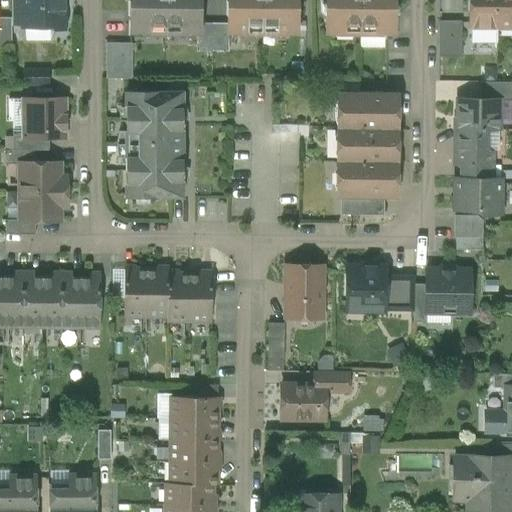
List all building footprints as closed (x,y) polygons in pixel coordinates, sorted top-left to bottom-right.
[(22,25),(22,0),(10,0),(11,25),(22,25)] [(62,0),(22,0),(22,25),(23,26),(25,26),(25,38),(50,38),(53,30),(59,30),(64,25),(64,19),(62,17),(62,0)] [(129,0),(130,2),(129,2),(129,17),(129,31),(157,31),(157,33),(172,33),(172,32),(198,32),(199,32),(199,23),(199,17),(200,17),(200,2),(199,2),(199,0),(129,0)] [(227,0),(227,2),(226,1),(226,16),(227,16),(227,24),(227,31),(228,31),(254,31),(254,33),(269,33),(269,31),(296,32),(296,17),(298,17),(298,2),(297,2),(296,0),(227,0)] [(324,0),(325,3),(323,3),(322,5),(321,12),(323,14),(325,14),(324,29),(326,31),(352,32),(352,33),(366,33),(367,32),(392,32),(394,30),(394,15),(395,15),(397,13),(397,6),(395,4),(394,4),(394,0),(324,0)] [(468,0),(469,29),(496,29),(496,27),(495,0),(468,0)] [(511,0),(495,0),(496,27),(511,26),(511,0)] [(10,18),(0,18),(0,47),(10,48),(10,18)] [(460,21),(438,21),(438,57),(460,57),(460,21)] [(213,23),(199,23),(199,32),(198,32),(198,51),(212,51),(213,23)] [(227,24),(213,23),(212,51),(228,52),(228,31),(227,31),(227,24)] [(131,43),(105,43),(105,79),(131,79),(131,43)] [(33,71),(23,71),(23,84),(33,84),(33,71)] [(49,71),(33,71),(33,84),(49,84),(49,71)] [(511,82),(479,82),(479,99),(492,99),(492,100),(511,100),(511,82)] [(181,92),(157,92),(125,92),(125,132),(126,132),(126,157),(125,157),(125,197),(157,197),(157,196),(181,196),(181,182),(183,178),(183,174),(184,170),(183,165),(182,162),(181,158),(181,131),(182,128),(183,125),(183,122),(184,118),(183,114),(183,111),(182,109),(181,107),(181,92)] [(397,95),(341,94),(341,128),(397,129),(397,95)] [(62,98),(24,99),(24,134),(24,139),(48,138),(62,138),(62,130),(66,130),(66,116),(62,116),(62,98)] [(479,99),(457,99),(457,124),(455,124),(455,130),(457,131),(457,130),(486,130),(498,130),(498,113),(492,113),(492,100),(492,99),(479,99)] [(397,129),(341,128),(340,161),(396,162),(397,129)] [(486,130),(457,130),(457,131),(457,136),(455,137),(454,147),(457,148),(456,166),(462,166),(490,166),(490,151),(486,151),(486,130)] [(48,138),(24,139),(24,134),(12,134),(12,150),(34,151),(48,150),(48,138)] [(12,150),(4,151),(4,164),(18,164),(18,163),(34,163),(34,151),(12,150)] [(396,162),(340,161),(340,194),(368,195),(383,195),(396,195),(396,162)] [(34,163),(18,163),(18,164),(18,192),(65,192),(65,184),(60,184),(60,163),(34,163)] [(490,166),(462,166),(462,177),(462,178),(490,178),(490,166)] [(462,178),(462,177),(454,177),(454,210),(478,210),(482,214),(500,214),(500,178),(490,178),(462,178)] [(65,199),(65,192),(18,192),(18,220),(18,221),(34,221),(60,221),(60,199),(65,199)] [(368,195),(340,194),(340,214),(367,215),(368,195)] [(383,195),(368,195),(367,215),(383,215),(383,195)] [(477,216),(454,215),(453,238),(481,238),(482,220),(477,216)] [(34,234),(34,221),(18,221),(18,220),(4,220),(4,234),(34,234)] [(321,266),(285,266),(285,318),(321,318),(321,266)] [(384,267),(346,267),(345,310),(383,311),(384,276),(384,267)] [(454,267),(440,267),(440,269),(425,269),(425,284),(425,313),(469,313),(469,270),(454,270),(454,267)] [(146,270),(123,270),(123,316),(145,316),(146,270)] [(168,270),(146,270),(145,316),(166,316),(167,316),(167,274),(168,274),(168,270)] [(168,274),(167,274),(167,316),(166,316),(166,320),(188,321),(189,275),(168,274)] [(211,275),(189,275),(188,321),(210,321),(211,275)] [(22,277),(3,276),(2,326),(22,327),(22,277)] [(413,276),(384,276),(384,310),(412,310),(413,284),(413,276)] [(41,277),(22,277),(22,327),(41,327),(41,277)] [(60,277),(41,277),(41,327),(60,327),(60,277)] [(80,277),(60,277),(60,327),(79,327),(80,277)] [(99,278),(80,277),(79,327),(99,328),(99,278)] [(425,284),(413,284),(412,310),(412,322),(425,322),(425,313),(425,284)] [(283,324),(267,324),(267,359),(283,359),(283,324)] [(348,372),(312,372),(312,385),(325,385),(324,393),(348,393),(348,372)] [(511,374),(493,374),(493,388),(505,388),(505,387),(511,386),(511,374)] [(312,385),(280,385),(280,419),(318,420),(318,407),(324,402),(324,393),(325,385),(312,385)] [(511,386),(505,387),(505,388),(505,412),(485,412),(485,432),(511,432),(511,386)] [(216,397),(170,397),(170,419),(216,419),(216,397)] [(360,414),(360,428),(375,428),(375,413),(360,414)] [(216,419),(170,419),(170,440),(216,441),(216,419)] [(110,459),(109,430),(97,431),(97,459),(110,459)] [(376,452),(376,434),(358,433),(357,451),(376,452)] [(216,441),(170,440),(170,462),(216,462),(216,441)] [(511,444),(490,444),(490,456),(509,456),(509,458),(511,457),(511,444)] [(490,456),(468,456),(468,458),(452,458),(452,502),(468,502),(468,511),(508,511),(509,458),(509,456),(490,456)] [(216,462),(170,462),(169,483),(169,484),(211,484),(211,485),(215,485),(216,462)] [(0,509),(35,509),(35,477),(8,477),(8,486),(0,485),(0,509)] [(94,477),(68,477),(68,485),(49,485),(49,509),(95,509),(94,477)] [(211,484),(169,484),(169,483),(165,483),(165,505),(211,505),(211,485),(211,484)] [(336,511),(337,494),(298,494),(297,511),(336,511)]
